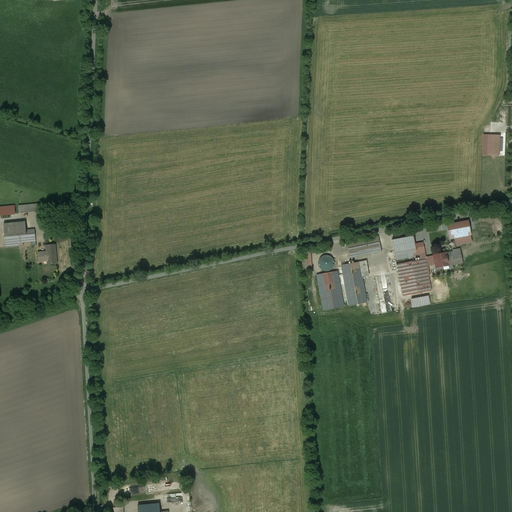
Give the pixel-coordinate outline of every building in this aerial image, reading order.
[(500,136),(483,135),(483,155),(499,156),(500,136)] [(44,204),(18,206),(19,214),(45,211),(44,204)] [(14,206),(0,207),(0,215),(15,214),(14,206)] [(25,222),(4,224),(6,245),(19,243),(19,247),(23,246),(23,243),(31,242),(32,247),(36,246),(35,230),(26,231),(25,222)] [(468,226),(448,230),(450,240),(470,236),(468,226)] [(423,240),(415,241),(414,241),(413,236),(392,240),(396,261),(408,258),(425,255),(426,255),(423,240)] [(378,237),(347,243),(350,258),(381,252),(379,239),(378,237)] [(55,245),(46,246),(47,252),(38,253),(38,252),(38,253),(39,263),(39,262),(50,261),(50,264),(57,264),(55,245)] [(435,259),(435,264),(437,268),(463,263),(460,249),(453,251),(454,252),(443,255),(443,254),(438,255),(439,258),(435,259)] [(425,255),(408,258),(409,262),(397,265),(399,276),(403,275),(407,293),(421,290),(422,293),(431,291),(427,273),(429,272),(428,266),(426,258),(425,255)] [(334,266),(334,263),(334,260),(332,258),(329,256),(326,256),(323,256),(321,258),(319,261),(318,264),(319,267),(321,269),(323,271),(327,272),(330,271),(332,269),(334,266)] [(435,264),(435,259),(434,257),(426,258),(428,266),(435,264)] [(360,262),(341,266),(349,306),(363,304),(367,303),(360,267),(364,266),(363,262),(360,262)] [(337,272),(317,275),(324,311),(344,307),(337,272)] [(429,297),(411,300),(413,308),(430,304),(429,297)] [(160,511),(160,503),(138,506),(138,511),(168,511),(166,511),(160,511)]
